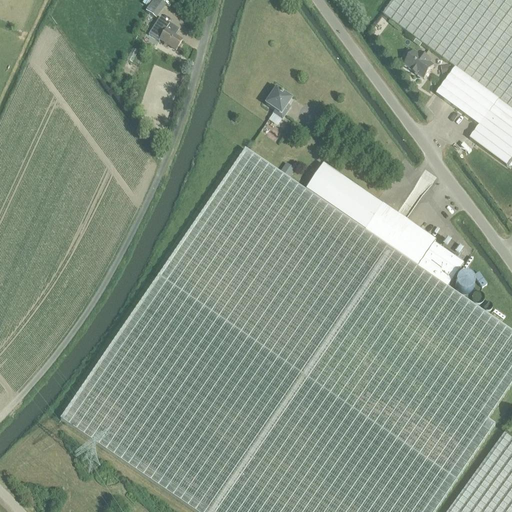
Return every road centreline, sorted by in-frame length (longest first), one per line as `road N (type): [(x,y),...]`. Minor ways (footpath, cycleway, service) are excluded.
road 1 (unclassified): [(0,417),(82,318),(127,240),(172,140),(214,0)]
road 2 (unclassified): [(511,264),(317,0)]
